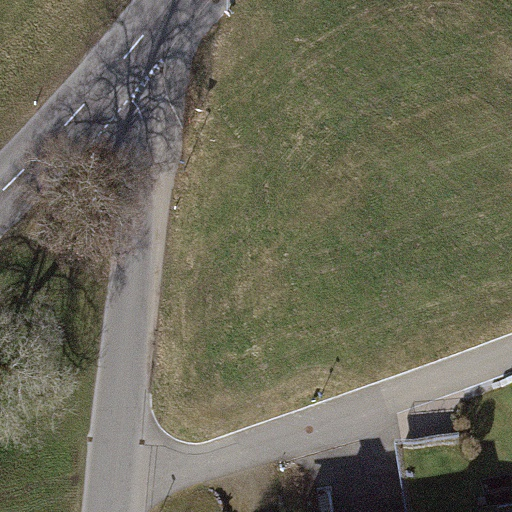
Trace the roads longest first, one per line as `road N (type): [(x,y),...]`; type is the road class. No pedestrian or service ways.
road 1 (unclassified): [(109,511),(149,167),(144,125),(118,66)]
road 2 (tertiary): [(118,66),(0,195)]
